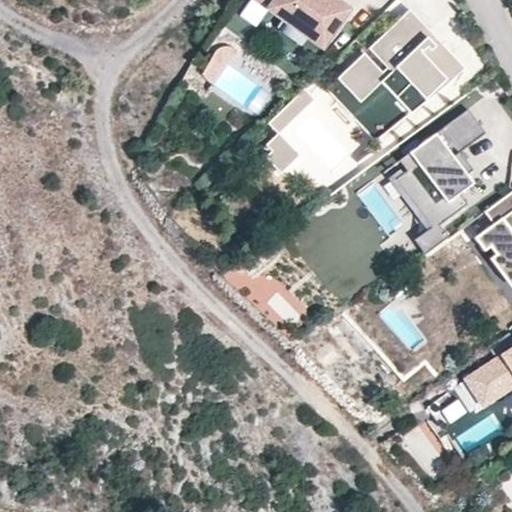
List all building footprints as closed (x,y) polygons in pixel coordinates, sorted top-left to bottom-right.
[(253,0),(267,10),(281,21),(276,28),(279,30),(278,31),(297,45),(297,44),(301,46),(306,39),(321,51),(351,11),(335,0),(253,0)] [(463,68),(408,10),(367,49),(385,68),(381,72),(363,54),(325,89),(374,141),(446,84),(463,68)] [(229,58),(242,41),(240,39),(236,38),(231,37),(227,37),(222,38),(217,40),(213,43),(201,71),(200,74),(211,82),(229,58)] [(385,68),(367,49),(363,54),(381,72),(385,68)] [(314,99),(304,89),(268,122),(278,133),(279,132),(314,99)] [(471,170),(459,153),(485,133),(468,109),(409,153),(416,163),(394,179),(430,227),(413,240),(424,255),(447,238),(438,226),(467,204),(458,194),(472,184),(465,175),(471,170)] [(301,154),(279,132),(278,133),(267,143),(273,149),(267,156),(282,171),(301,154)] [(394,179),(416,163),(409,153),(387,169),(394,179)] [(511,190),(484,212),(493,225),(475,238),(484,250),(489,246),(511,277),(511,190)] [(296,333),(312,316),(279,284),(263,301),(296,333)] [(511,345),(464,377),(481,404),(511,384),(511,345)] [(511,478),(501,487),(511,500),(511,478)]
